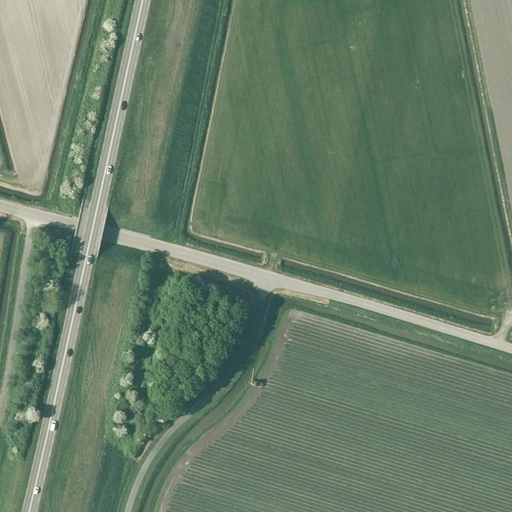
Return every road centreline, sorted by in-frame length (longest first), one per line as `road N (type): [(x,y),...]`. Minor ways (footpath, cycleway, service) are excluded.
road 1 (unclassified): [(511,350),(0,205)]
road 2 (primary): [(30,511),(142,0)]
